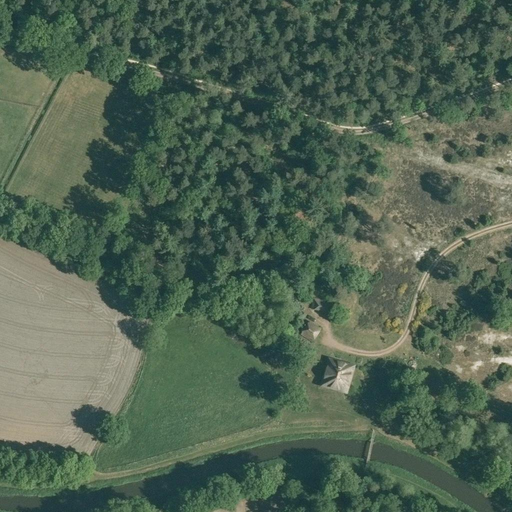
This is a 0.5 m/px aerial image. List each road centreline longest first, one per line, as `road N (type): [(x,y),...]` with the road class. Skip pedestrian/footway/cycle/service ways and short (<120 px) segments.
road 1 (track): [(373,432),(261,426),(95,448),(131,400),(146,315),(111,272),(0,217)]
road 2 (track): [(511,83),(351,133),(122,63),(0,44)]
road 3 (track): [(511,511),(484,487),(373,432)]
